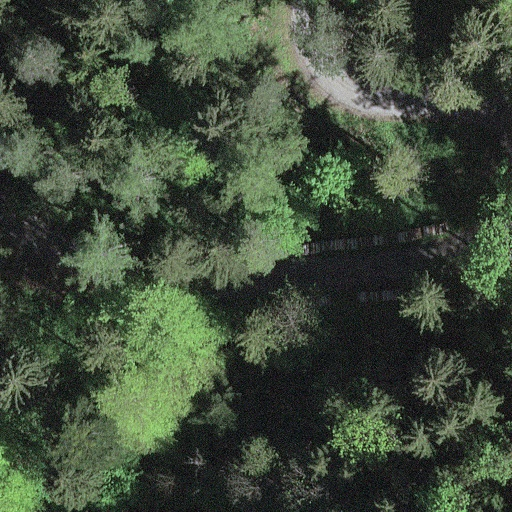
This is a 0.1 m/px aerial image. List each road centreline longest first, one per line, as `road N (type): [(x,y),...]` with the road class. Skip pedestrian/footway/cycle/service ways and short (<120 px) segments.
road 1 (track): [(0,206),(23,233),(123,270),(248,285),(480,248),(511,222)]
road 2 (track): [(511,110),(452,91),(367,105),(310,71),(295,0)]
